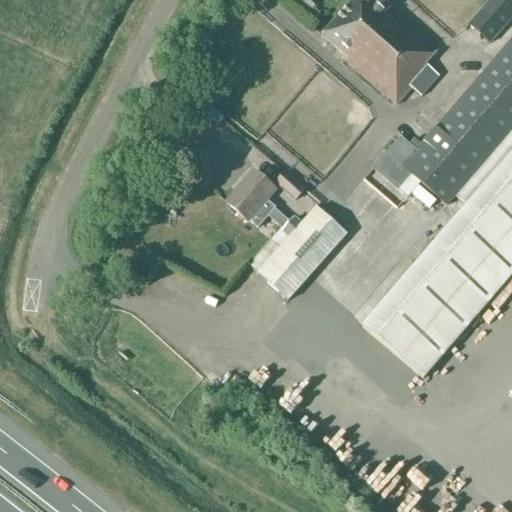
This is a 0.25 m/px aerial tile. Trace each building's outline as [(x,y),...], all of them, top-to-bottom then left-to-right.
[(306,0),(293,0),(301,9),(309,2),(306,0)] [(342,64),(344,62),(388,9),(377,0),(352,0),(321,38),(334,50),(330,54),(342,64)] [(489,46),(511,20),(511,7),(503,0),(489,0),(466,25),(489,46)] [(438,51),(388,9),(344,62),(396,106),(409,89),(421,99),(439,78),(425,67),(438,51)] [(373,170),(398,192),(408,200),(415,191),(427,201),(432,195),(446,207),(454,198),(511,130),(511,40),(416,152),(400,138),(373,170)] [(360,329),(423,383),(511,279),(511,130),(454,198),(465,207),(360,329)] [(226,204),(245,220),(257,230),(268,218),(282,231),(280,233),(288,241),(302,226),(294,218),(288,224),(274,211),(275,209),(266,201),(275,192),(254,173),(226,204)] [(285,174),(275,185),(294,202),(304,192),(285,174)] [(258,275),(257,276),(287,303),(347,236),(317,209),(302,226),(288,241),(280,251),(270,242),(248,266),(258,275)] [(339,341),(346,353),(364,342),(357,331),(339,341)] [(259,378),(268,386),(281,371),(271,363),(259,378)] [(292,417),(325,377),(310,364),(303,372),(298,368),(276,395),(285,403),(281,408),(292,417)] [(339,450),(358,426),(353,422),(361,412),(347,401),(353,394),(337,381),(309,415),(325,428),(327,425),(338,433),(331,443),(339,450)] [(365,436),(366,437),(350,451),(370,474),(397,452),(376,426),(365,436)] [(414,440),(379,488),(392,498),(411,471),(420,477),(435,456),(414,440)]
